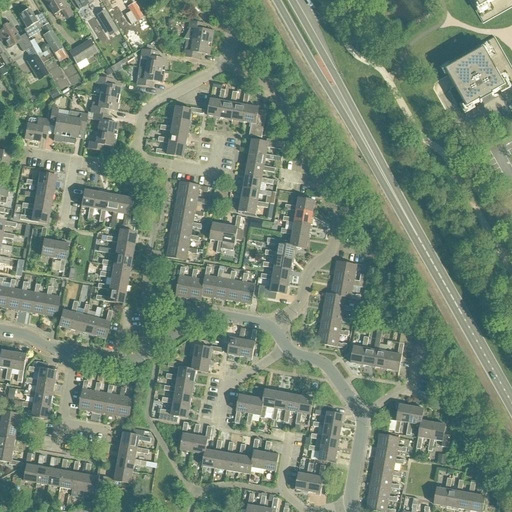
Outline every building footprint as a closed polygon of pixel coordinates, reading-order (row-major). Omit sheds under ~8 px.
[(73,16),(63,0),(44,0),(54,16),(61,12),(66,21),(73,16)] [(93,2),(91,0),(72,0),(79,11),(93,2)] [(150,7),(146,0),(143,0),(139,3),(143,11),(150,7)] [(199,7),(195,0),(183,0),(190,12),(199,7)] [(511,8),(511,0),(469,0),(483,25),(511,8)] [(128,8),(137,23),(143,19),(140,14),(134,4),(128,8)] [(19,16),(27,29),(24,31),(29,39),(41,32),(36,24),(39,22),(36,17),(34,18),(29,10),(25,13),(23,13),(21,14),(20,16),(19,16)] [(105,11),(96,16),(109,37),(117,32),(105,11)] [(32,47),(29,43),(25,35),(19,38),(10,23),(3,28),(4,30),(0,31),(0,39),(2,43),(4,41),(9,49),(18,44),(23,53),(32,47)] [(191,29),(189,40),(212,44),(214,33),(205,31),(206,25),(190,23),(189,29),(191,29)] [(42,28),(46,35),(43,37),(58,61),(66,56),(48,25),(42,28)] [(511,84),(511,69),(494,38),(443,67),(467,110),(480,102),(481,104),(494,97),(494,96),(493,95),(511,84)] [(29,43),(32,47),(36,54),(38,58),(42,55),(44,58),(50,54),(49,51),(48,52),(49,49),(47,46),(44,45),(41,47),(41,49),(42,52),(45,53),(42,55),(33,40),(29,43)] [(189,40),(187,40),(184,58),(200,61),(201,55),(210,56),(212,44),(189,40)] [(68,53),(76,66),(96,53),(89,41),(68,53)] [(146,52),(142,51),(141,57),(147,58),(145,70),(164,73),(166,61),(157,60),(158,54),(153,53),(154,48),(149,47),(149,48),(147,48),(146,52)] [(0,55),(0,59),(5,67),(9,64),(2,54),(0,55)] [(47,75),(37,57),(28,63),(38,81),(47,75)] [(113,74),(110,69),(104,72),(107,77),(113,74)] [(138,69),(135,86),(152,89),(153,83),(162,85),(164,73),(145,70),(138,69)] [(101,86),(99,98),(119,101),(121,89),(113,88),(114,82),(97,79),(95,85),(101,86)] [(49,94),(53,100),(59,96),(56,90),(49,94)] [(208,117),(220,119),(223,103),(224,103),(226,91),(221,90),(219,102),(211,100),(208,117)] [(232,121),(244,123),(247,107),(250,91),(245,90),(243,106),(235,105),(232,121)] [(220,119),(232,121),(235,105),(237,93),(233,93),(231,104),(224,103),(223,103),(220,119)] [(36,95),(29,99),(31,103),(38,99),(36,95)] [(90,114),(94,115),(107,117),(108,111),(116,113),(119,101),(99,98),(98,105),(92,104),(90,114)] [(247,107),(244,123),(251,125),(249,136),(262,139),(266,114),(258,113),(259,109),(247,107)] [(176,108),(174,120),(190,123),(192,113),(204,116),(204,111),(191,109),(191,111),(176,108)] [(53,142),(64,144),(68,119),(57,117),(58,111),(52,110),(50,122),(49,126),(55,127),(53,136),(54,136),(53,142)] [(68,119),(64,144),(75,146),(76,140),(77,140),(78,131),(84,133),(87,116),(69,113),(68,119)] [(99,122),(97,133),(116,137),(118,125),(110,124),(111,118),(107,117),(94,115),(93,121),(99,122)] [(10,122),(7,118),(1,122),(3,126),(10,122)] [(47,136),(49,126),(50,122),(38,119),(38,121),(30,120),(29,121),(28,126),(26,126),(24,141),(39,144),(41,135),(47,136)] [(160,131),(172,133),(172,132),(188,135),(190,123),(174,120),(172,128),(161,126),(160,131)] [(158,142),(170,145),(170,144),(186,147),(188,135),(172,132),(172,133),(170,140),(159,138),(158,142)] [(116,137),(97,133),(95,145),(89,144),(88,150),(104,153),(105,147),(114,149),(116,137)] [(252,141),(250,153),(266,156),(268,148),(283,151),(285,143),(269,141),(268,144),(252,141)] [(170,144),(170,145),(168,152),(157,150),(156,154),(184,159),(186,147),(170,144)] [(0,168),(8,170),(11,154),(2,152),(3,147),(0,146),(0,168)] [(250,153),(248,165),(264,168),(264,167),(266,160),(281,163),(282,158),(266,156),(250,153)] [(248,165),(246,177),(262,180),(262,179),(264,172),(275,174),(276,169),(264,167),(264,168),(248,165)] [(26,185),(37,187),(54,190),(56,177),(39,174),(38,183),(26,181),(26,185)] [(246,177),(244,189),(260,192),(260,191),(261,184),(273,186),(274,181),(262,179),(262,180),(246,177)] [(180,183),(178,197),(198,200),(198,199),(199,191),(204,192),(208,193),(209,188),(180,183)] [(23,197),(35,199),(35,198),(51,201),(54,190),(37,187),(36,195),(24,193),(23,197)] [(244,189),(242,201),(258,203),(259,196),(271,198),(272,193),(260,191),(260,192),(244,189)] [(91,222),(93,210),(96,194),(83,191),(81,208),(89,209),(87,221),(91,222)] [(103,224),(105,212),(107,196),(96,194),(93,210),(101,211),(99,223),(103,224)] [(105,212),(112,214),(110,229),(114,230),(117,214),(116,214),(119,198),(107,196),(105,212)] [(178,197),(176,209),(196,212),(197,203),(202,204),(202,205),(206,206),(207,201),(198,199),(198,200),(178,197)] [(21,209),(33,211),(33,210),(49,213),(51,201),(35,198),(35,199),(34,206),(22,204),(21,209)] [(132,200),(119,198),(116,214),(117,214),(124,216),(122,227),(127,228),(132,200)] [(285,210),(296,212),(313,214),(315,202),(298,199),(297,208),(286,206),(285,210)] [(258,203),(242,201),(239,213),(256,216),(257,207),(269,209),(269,205),(258,203)] [(176,209),(173,222),(193,225),(193,224),(195,216),(199,217),(203,218),(204,213),(196,212),(176,209)] [(33,210),(33,211),(32,218),(20,216),(19,221),(47,226),(49,213),(33,210)] [(283,222),(294,224),(311,226),(313,214),(296,212),(295,219),(284,218),(283,222)] [(235,229),(226,227),(222,250),(234,252),(236,241),(242,242),(243,232),(239,231),(242,218),(237,217),(235,229)] [(252,220),(250,228),(262,230),(263,222),(252,220)] [(0,234),(2,235),(3,234),(4,227),(15,229),(16,224),(0,221),(0,234)] [(173,222),(171,234),(191,237),(191,236),(193,228),(197,229),(197,230),(201,230),(202,226),(193,224),(193,225),(173,222)] [(222,250),(226,227),(213,224),(210,241),(218,242),(216,254),(221,255),(222,250)] [(281,234),(292,236),(292,235),(309,238),(311,226),(294,224),(293,231),(282,229),(281,234)] [(40,257),(53,260),(56,243),(44,241),(46,230),(42,229),(40,242),(43,243),(40,257)] [(106,242),(117,244),(117,243),(134,246),(136,234),(119,231),(118,239),(106,237),(106,242)] [(0,234),(0,246),(0,247),(0,246),(2,239),(13,241),(14,236),(3,234),(2,235),(0,234)] [(171,234),(169,246),(189,250),(189,249),(190,241),(195,241),(195,242),(199,243),(200,238),(191,236),(191,237),(171,234)] [(267,244),(278,246),(279,245),(290,247),(295,248),(307,250),(309,238),(292,235),(292,236),(292,241),(288,240),(288,243),(268,239),(267,244)] [(56,243),(53,260),(60,261),(58,273),(63,273),(68,245),(56,243)] [(98,253),(115,256),(115,255),(131,258),(134,246),(117,243),(117,244),(116,251),(99,248),(98,253)] [(265,256),(276,258),(276,257),(293,260),(295,248),(290,247),(279,245),(278,246),(277,253),(266,251),(265,256)] [(189,250),(169,246),(167,258),(187,262),(188,253),(193,254),(193,255),(197,255),(198,250),(189,249),(189,250)] [(101,266),(113,268),(113,267),(129,270),(131,258),(115,255),(115,256),(114,263),(102,261),(101,266)] [(263,268),(274,270),(274,269),(291,272),(293,260),(276,257),(276,258),(275,265),(264,263),(263,268)] [(0,264),(9,267),(10,260),(0,258),(0,264)] [(337,263),(333,283),(353,287),(366,290),(368,277),(361,276),(360,282),(354,281),(357,266),(337,263)] [(99,277),(111,279),(127,282),(129,270),(113,267),(113,268),(111,275),(100,273),(99,277)] [(176,297),(189,299),(193,279),(192,279),(184,278),(185,273),(186,269),(181,268),(176,297)] [(202,297),(215,299),(218,279),(209,277),(210,273),(211,273),(212,269),(207,268),(204,281),(205,281),(202,297)] [(261,279),(272,281),(289,284),(291,272),(274,269),(274,270),(273,277),(262,275),(261,279)] [(201,301),(202,297),(205,281),(204,281),(196,280),(197,275),(198,275),(198,271),(193,270),(192,279),(193,279),(189,299),(201,301)] [(215,299),(227,301),(231,281),(230,281),(222,280),(223,275),(224,271),(219,270),(218,279),(215,299)] [(227,301),(239,303),(243,283),(242,283),(234,282),(235,277),(236,277),(236,273),(232,272),(230,281),(231,281),(227,301)] [(243,283),(239,303),(252,305),(255,286),(247,284),(247,279),(248,280),(249,275),(244,275),(242,283),(243,283)] [(0,308),(6,309),(9,290),(1,288),(2,284),(3,280),(0,278),(0,308)] [(97,289),(109,291),(125,293),(127,282),(111,279),(109,287),(98,285),(97,289)] [(6,309),(18,312),(22,292),(21,292),(13,290),(14,286),(15,286),(15,282),(11,281),(9,290),(6,309)] [(272,281),(271,289),(260,287),(258,298),(275,301),(276,294),(287,296),(289,284),(272,281)] [(18,312),(31,314),(34,294),(26,292),(26,288),(27,288),(28,284),(23,283),(21,292),(22,292),(18,312)] [(333,283),(331,295),(331,296),(346,298),(346,299),(360,301),(361,296),(356,296),(352,295),(353,287),(333,283)] [(87,294),(90,285),(84,284),(81,295),(85,296),(86,294),(87,294)] [(31,314),(43,316),(47,296),(46,296),(38,295),(39,290),(40,290),(40,286),(35,285),(34,294),(31,314)] [(47,296),(43,316),(56,318),(59,298),(50,297),(51,292),(52,292),(53,288),(48,287),(46,296),(47,296)] [(109,291),(107,298),(96,296),(95,301),(123,306),(125,293),(109,291)] [(327,295),(324,307),(344,310),(344,311),(353,313),(354,308),(350,307),(349,308),(345,307),(346,299),(346,298),(331,296),(331,295),(327,295)] [(58,328),(70,331),(74,315),(75,315),(78,304),(73,302),(70,314),(62,312),(58,328)] [(70,331),(82,334),(86,318),(87,318),(89,307),(85,305),(82,317),(75,315),(74,315),(70,331)] [(324,307),(322,319),(342,323),(342,324),(351,325),(351,320),(347,320),(343,319),(344,311),(344,310),(324,307)] [(82,334),(94,337),(98,321),(101,310),(97,308),(94,320),(87,318),(86,318),(82,334)] [(98,321),(94,337),(105,340),(112,313),(108,311),(105,323),(98,321)] [(322,319),(320,332),(340,335),(340,336),(348,337),(349,333),(345,332),(345,333),(340,332),(342,324),(342,323),(322,319)] [(228,355),(240,358),(243,341),(244,341),(246,330),(241,329),(239,340),(231,339),(228,355)] [(243,341),(240,358),(252,360),(257,332),(253,331),(251,343),(244,341),(243,341)] [(340,335),(320,332),(318,345),(346,350),(347,345),(343,344),(343,345),(338,344),(340,336),(340,335)] [(351,364),(363,366),(366,350),(367,350),(369,339),(364,338),(362,349),(354,348),(351,364)] [(363,366),(375,369),(378,352),(379,352),(381,341),(376,340),(374,351),(367,350),(366,350),(363,366)] [(375,369),(387,371),(390,354),(392,343),(388,342),(386,353),(379,352),(378,352),(375,369)] [(387,371),(399,373),(404,345),(400,344),(398,356),(390,354),(387,371)] [(196,347),(194,359),(210,362),(212,352),(223,354),(224,350),(211,347),(211,349),(196,347)] [(10,382),(12,370),(15,354),(2,352),(0,365),(0,368),(8,370),(6,381),(10,382)] [(12,370),(20,372),(18,383),(22,384),(27,356),(15,354),(12,370)] [(196,372),(208,374),(210,362),(194,359),(192,370),(192,371),(196,372)] [(55,385),(57,373),(48,371),(49,365),(37,363),(36,369),(32,368),(29,368),(29,372),(40,374),(39,381),(39,382),(55,385)] [(158,378),(178,381),(194,384),(196,372),(192,371),(192,370),(182,369),(180,368),(180,369),(178,377),(159,373),(158,378)] [(38,386),(37,393),(37,394),(53,397),(55,385),(39,382),(39,381),(27,379),(27,384),(38,386)] [(164,391),(176,393),(192,396),(194,384),(178,381),(176,389),(165,387),(164,391)] [(79,410),(92,412),(96,393),(95,393),(87,391),(88,386),(88,387),(89,382),(84,382),(79,410)] [(92,412),(105,415),(108,395),(99,393),(100,389),(101,389),(102,385),(97,384),(95,393),(96,393),(92,412)] [(105,415),(117,417),(121,397),(120,397),(112,395),(113,391),(114,387),(109,386),(108,395),(105,415)] [(121,397),(117,417),(129,419),(133,399),(124,398),(125,393),(126,393),(126,389),(122,388),(120,397),(121,397)] [(36,398),(35,405),(34,406),(51,409),(53,397),(37,394),(37,393),(25,391),(24,396),(36,398)] [(265,391),(264,400),(264,401),(261,417),(260,417),(260,419),(265,420),(267,408),(274,410),(275,410),(278,393),(265,391)] [(162,403),(173,405),(174,404),(190,407),(192,396),(176,393),(174,401),(163,399),(162,403)] [(289,395),(278,393),(275,410),(274,410),(272,421),(277,422),(279,410),(286,412),(289,395)] [(301,397),(289,395),(286,412),(284,423),(288,424),(290,413),(298,414),(301,397)] [(241,413),(248,415),(249,415),(252,398),(240,396),(235,424),(239,425),(241,413)] [(313,400),(301,397),(298,414),(296,425),(300,426),(302,415),(310,416),(313,400)] [(249,415),(248,415),(246,426),(251,427),(253,416),(260,417),(261,417),(264,401),(264,400),(252,398),(249,415)] [(34,406),(35,405),(23,403),(22,408),(34,410),(32,418),(49,421),(51,409),(34,406)] [(174,404),(173,405),(172,412),(161,410),(159,420),(170,423),(171,417),(188,420),(190,407),(174,404)] [(326,418),(325,425),(325,426),(342,429),(344,416),(333,414),(334,408),(320,406),(319,412),(316,411),(315,416),(326,418)] [(401,423),(408,424),(409,424),(412,408),(400,406),(395,434),(399,434),(401,423)] [(413,425),(420,426),(421,427),(422,422),(424,410),(412,408),(409,424),(408,424),(406,436),(411,437),(413,425)] [(0,416),(3,417),(2,425),(18,428),(20,416),(0,412),(0,416)] [(423,439),(430,440),(431,441),(434,424),(422,422),(421,427),(420,426),(416,450),(421,451),(423,439)] [(181,451),(193,454),(196,437),(194,437),(187,435),(189,424),(184,423),(182,437),(183,437),(181,451)] [(324,429),(323,437),(339,440),(342,429),(325,426),(325,425),(314,423),(313,427),(324,429)] [(0,429),(1,429),(0,433),(0,437),(16,440),(18,428),(2,425),(0,424),(0,429)] [(431,441),(430,440),(428,452),(432,453),(435,441),(442,443),(442,448),(448,449),(450,437),(444,436),(446,426),(434,424),(431,441)] [(193,454),(205,456),(206,451),(208,441),(208,439),(206,439),(198,437),(200,426),(196,425),(194,437),(196,437),(193,454)] [(123,434),(121,446),(138,449),(139,442),(151,444),(151,439),(144,438),(145,432),(133,430),(132,436),(123,434)] [(322,441),(321,449),(337,452),(339,440),(323,437),(312,435),(311,439),(322,441)] [(380,436),(378,448),(397,452),(406,454),(407,449),(403,448),(403,449),(398,448),(400,439),(380,436)] [(0,449),(14,452),(16,440),(0,437),(0,449)] [(254,454),(253,459),(252,469),(264,471),(267,454),(265,454),(257,453),(259,441),(255,440),(253,454),(254,454)] [(215,470),(227,472),(230,455),(228,455),(220,454),(222,442),(218,441),(216,453),(218,453),(215,470)] [(266,442),(265,454),(267,454),(264,471),(276,473),(279,456),(269,455),(271,443),(266,442)] [(227,472),(239,474),(241,457),(239,457),(232,456),(234,444),(230,443),(228,455),(230,455),(227,472)] [(241,457),(239,474),(251,476),(252,469),(253,459),(244,458),(246,446),(241,445),(239,457),(241,457)] [(121,446),(119,458),(136,461),(137,454),(148,456),(149,451),(138,449),(121,446)] [(321,449),(310,446),(309,451),(320,453),(319,461),(335,464),(337,452),(321,449)] [(378,448),(375,461),(395,464),(404,466),(405,461),(401,460),(400,461),(396,460),(397,452),(378,448)] [(14,452),(0,449),(0,462),(10,464),(9,466),(23,468),(23,464),(12,461),(14,452)] [(203,468),(215,470),(218,453),(216,453),(206,451),(205,456),(203,468)] [(25,482),(37,485),(40,468),(38,468),(30,466),(33,455),(28,454),(26,467),(27,468),(25,482)] [(437,464),(445,465),(447,456),(439,455),(437,464)] [(37,485),(49,487),(52,470),(50,470),(42,468),(44,457),(40,456),(38,468),(40,468),(37,485)] [(49,487),(61,489),(64,472),(61,472),(54,471),(56,459),(52,458),(50,470),(52,470),(49,487)] [(119,458),(117,470),(133,473),(135,465),(146,467),(147,463),(136,461),(119,458)] [(61,489),(72,491),(75,474),(73,474),(66,473),(68,461),(63,460),(61,472),(64,472),(61,489)] [(375,461),(373,473),(393,477),(402,478),(402,474),(398,473),(398,474),(394,473),(395,464),(375,461)] [(72,491),(84,493),(87,476),(85,476),(78,475),(80,463),(75,463),(73,474),(75,474),(72,491)] [(296,491),(308,493),(311,477),(312,477),(314,465),(309,464),(307,476),(299,474),(296,491)] [(87,476),(84,493),(96,495),(99,479),(90,477),(92,465),(87,465),(86,472),(85,476),(87,476)] [(311,477),(308,493),(320,495),(322,486),(328,487),(330,473),(325,472),(325,467),(321,467),(319,478),(312,477),(311,477)] [(133,473),(117,470),(115,480),(104,478),(103,482),(116,485),(116,483),(131,485),(133,473)] [(373,473),(371,485),(391,489),(399,491),(400,486),(396,485),(396,486),(391,485),(393,477),(373,473)] [(434,506),(446,508),(449,491),(450,491),(452,480),(447,479),(445,491),(437,489),(434,506)] [(446,508),(458,510),(461,493),(462,494),(464,482),(459,481),(457,493),(450,491),(449,491),(446,508)] [(458,510),(470,511),(473,495),(474,496),(476,484),(471,483),(469,495),(462,494),(461,493),(458,510)] [(371,485),(369,498),(389,501),(389,502),(397,503),(398,498),(394,498),(389,498),(391,489),(371,485)] [(15,504),(17,493),(11,492),(9,503),(15,504)] [(247,511),(259,511),(260,508),(252,507),(254,496),(250,495),(247,511)] [(473,495),(470,511),(482,511),(485,498),(474,496),(473,495)] [(259,511),(272,511),(273,511),(271,511),(264,509),(266,498),(262,497),(260,508),(259,511)] [(389,501),(369,498),(367,511),(374,511),(395,511),(396,511),(392,510),(392,511),(387,510),(389,502),(389,501)]
